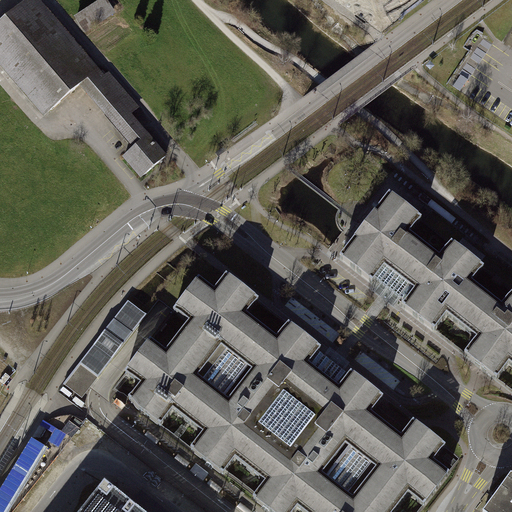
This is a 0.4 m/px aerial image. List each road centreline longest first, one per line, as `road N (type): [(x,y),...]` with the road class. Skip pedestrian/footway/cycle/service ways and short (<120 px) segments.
road 1 (unclassified): [(182,204),(229,222),(482,416)]
road 2 (unclassified): [(453,0),(182,204)]
road 3 (track): [(213,16),(297,59),(360,109),(446,202)]
road 4 (tertiary): [(53,283),(142,212),(182,204)]
road 5 (track): [(213,16),(304,112)]
